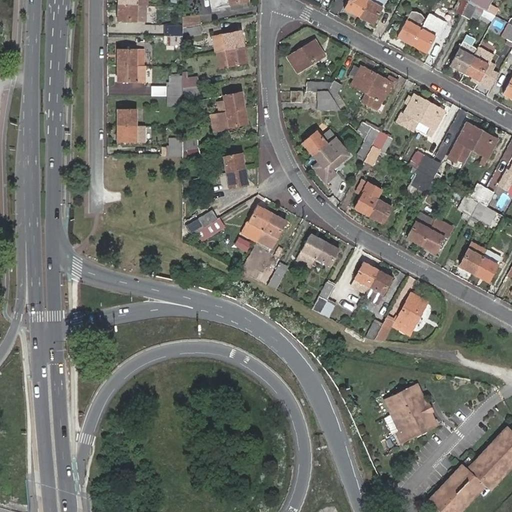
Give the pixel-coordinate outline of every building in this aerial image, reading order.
[(368,0),(349,0),(344,9),(359,17),(368,0)] [(383,9),(368,0),(359,17),(374,25),(383,9)] [(469,3),(464,0),(459,0),(453,12),(462,16),(469,3)] [(469,3),(462,16),(470,20),(477,7),(469,3)] [(137,7),(119,6),(119,23),(137,24),(137,7)] [(412,45),(425,21),(422,15),(416,12),(410,13),(398,37),(412,45)] [(184,19),(184,28),(200,25),(199,16),(184,19)] [(434,25),(425,20),(425,21),(412,45),(427,53),(435,37),(429,34),(434,25)] [(184,30),(184,39),(202,34),(200,27),(184,30)] [(167,29),(167,38),(184,39),(184,30),(184,29),(167,29)] [(218,52),(244,48),(241,31),(217,36),(211,37),(214,53),(218,52)] [(184,39),(167,38),(167,47),(184,48),(184,39)] [(298,74),(325,57),(315,41),(288,57),(298,74)] [(465,75),(478,51),(463,43),(450,67),(465,75)] [(247,64),(244,48),(218,52),(221,69),(247,64)] [(492,73),(495,67),(489,64),(493,56),(479,49),(478,51),(465,75),(464,77),(471,80),(472,78),(473,79),(475,75),(481,78),(477,84),(485,88),(487,83),(493,86),(498,76),(492,73)] [(119,50),(119,67),(145,67),(144,51),(119,50)] [(367,95),(378,75),(362,66),(348,93),(352,96),(356,89),(367,95)] [(145,67),(119,67),(119,83),(146,83),(146,67),(145,67)] [(184,77),(184,87),(184,89),(199,86),(200,86),(199,78),(189,79),(188,74),(184,75),(184,77)] [(386,79),(378,75),(367,95),(362,105),(379,114),(384,105),(381,103),(387,92),(393,82),(386,79)] [(477,84),(481,78),(475,75),(473,79),(472,78),(471,80),(477,84)] [(184,87),(184,77),(169,76),(169,87),(184,87)] [(388,76),(386,79),(393,82),(387,92),(390,94),(397,80),(388,76)] [(334,81),(333,83),(328,92),(333,99),(341,84),(334,81)] [(328,92),(333,83),(311,83),(311,92),(317,92),(328,92)] [(184,89),(184,97),(184,99),(201,96),(199,86),(184,89)] [(167,87),(167,97),(184,97),(184,89),(184,87),(169,87),(167,87)] [(302,103),(302,92),(290,92),(290,103),(302,103)] [(333,99),(328,92),(317,92),(317,110),(340,110),(333,99)] [(225,113),(244,109),(241,93),(222,96),(225,113)] [(416,129),(430,103),(415,95),(404,115),(402,114),(397,122),(415,132),(416,129)] [(184,97),(167,97),(167,106),(184,106),(184,99),(184,97)] [(446,111),(430,103),(416,129),(432,137),(446,111)] [(225,113),(209,116),(211,126),(227,122),(228,129),(247,125),(244,109),(225,113)] [(119,111),(119,126),(137,126),(137,111),(119,111)] [(228,129),(227,122),(211,126),(213,132),(228,129)] [(472,151),(482,131),(468,123),(453,150),(458,152),(462,145),(472,151)] [(137,126),(119,126),(119,143),(138,143),(146,143),(146,126),(137,126)] [(373,128),(366,140),(373,146),(381,132),(373,128)] [(313,156),(336,138),(331,131),(321,138),(317,133),(303,144),(313,156)] [(498,139),(482,131),(472,151),(483,156),(479,164),(484,166),(498,139)] [(381,132),(373,146),(381,150),(386,153),(394,139),(381,132)] [(184,147),(184,151),(199,148),(197,138),(184,140),(184,147)] [(342,146),(336,138),(313,156),(323,168),(338,157),(334,152),(342,146)] [(184,140),(184,139),(170,139),(170,147),(184,147),(184,140)] [(373,146),(366,140),(357,157),(365,161),(373,146)] [(373,146),(365,161),(373,165),(381,150),(373,146)] [(184,157),(184,151),(184,147),(170,147),(167,147),(167,157),(184,157)] [(184,151),(184,157),(184,160),(201,157),(199,148),(184,151)] [(223,157),(226,174),(245,170),(242,153),(223,157)] [(418,153),(411,166),(418,170),(425,175),(433,160),(418,153)] [(442,165),(433,160),(425,175),(439,182),(441,177),(437,174),(442,165)] [(511,166),(510,170),(508,169),(499,186),(508,191),(511,183),(511,166)] [(245,170),(226,174),(229,190),(248,185),(245,170)] [(425,175),(418,170),(410,186),(417,190),(425,175)] [(439,182),(425,175),(417,190),(426,194),(431,183),(436,186),(439,182)] [(356,190),(361,192),(368,178),(363,176),(356,190)] [(478,184),(470,198),(479,203),(487,189),(478,184)] [(369,185),(364,194),(378,201),(382,192),(369,185)] [(487,207),(495,193),(487,189),(479,203),(487,207)] [(369,217),(378,201),(364,194),(356,210),(369,217)] [(479,203),(470,198),(462,212),(471,217),(479,203)] [(393,209),(378,201),(369,217),(384,225),(393,209)] [(479,203),(471,217),(490,227),(498,213),(487,207),(479,203)] [(242,233),(257,241),(272,213),(257,206),(242,233)] [(192,236),(205,228),(218,220),(213,211),(186,226),(192,236)] [(272,213),(257,241),(271,249),(278,237),(287,221),(272,213)] [(421,245),(435,220),(421,213),(408,238),(421,245)] [(435,220),(421,245),(436,253),(445,237),(447,239),(453,228),(435,219),(435,220)] [(218,220),(205,228),(209,235),(223,228),(218,220)] [(313,264),(316,259),(325,242),(310,234),(301,251),(298,257),(313,264)] [(475,274),(485,255),(474,249),(478,242),(473,240),(459,265),(475,274)] [(325,242),(316,259),(331,266),(339,250),(325,242)] [(496,261),(485,255),(475,274),(491,282),(505,257),(500,254),(496,261)] [(313,264),(298,257),(296,261),(310,269),(313,264)] [(280,261),(274,272),(282,276),(288,266),(280,261)] [(354,279),(368,287),(377,270),(363,263),(354,279)] [(267,268),(260,282),(267,286),(274,272),(267,268)] [(377,270),(368,287),(383,294),(392,278),(377,270)] [(274,272),(267,286),(275,290),(282,276),(274,272)] [(319,296),(312,309),(320,314),(327,301),(335,287),(326,282),(319,296)] [(397,321),(413,330),(428,302),(411,294),(397,321)] [(327,301),(320,314),(328,318),(335,305),(327,301)] [(376,340),(386,342),(393,327),(397,321),(388,316),(382,326),(375,340),(376,340)] [(397,321),(393,327),(410,336),(413,330),(397,321)] [(367,338),(375,340),(382,326),(375,322),(367,338)] [(427,403),(417,384),(384,400),(391,414),(399,431),(396,432),(398,436),(401,442),(437,424),(430,412),(432,411),(431,407),(428,402),(427,403)] [(399,431),(391,414),(385,418),(392,434),(396,432),(399,431)] [(489,490),(511,465),(511,431),(507,426),(466,469),(462,464),(428,500),(440,511),(458,511),(484,485),(489,490)]
